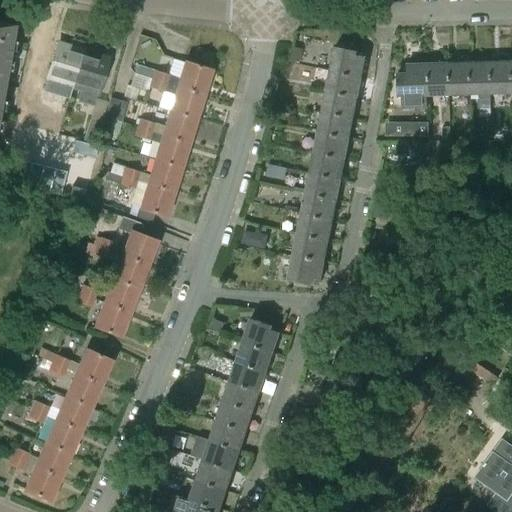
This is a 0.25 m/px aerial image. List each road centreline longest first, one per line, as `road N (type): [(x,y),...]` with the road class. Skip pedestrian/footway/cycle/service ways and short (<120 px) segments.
road 1 (residential): [(326,303),(339,289),(388,10)]
road 2 (residential): [(198,291),(270,14)]
road 3 (residential): [(97,511),(198,291)]
road 4 (residential): [(240,511),(301,332),(326,303)]
road 5 (residential): [(134,0),(270,14)]
road 6 (residential): [(326,303),(198,291)]
road 7 (residential): [(388,10),(511,7)]
